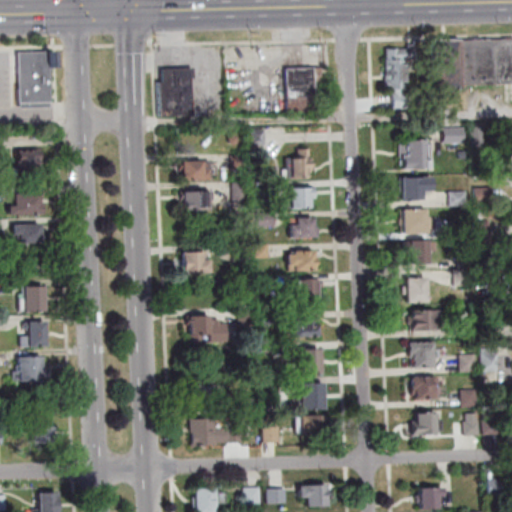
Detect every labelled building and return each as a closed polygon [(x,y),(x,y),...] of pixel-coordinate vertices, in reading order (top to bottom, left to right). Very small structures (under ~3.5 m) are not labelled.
[(462,41),(511,39),(511,85),(464,86),(462,41)] [(464,86),(464,87),(436,88),(434,42),(462,41),(464,86)] [(406,87),(404,87),(404,92),(409,92),(409,108),(396,108),(395,92),(397,92),(397,87),(388,88),(387,58),(388,58),(388,48),(410,48),(410,44),(416,44),(416,59),(401,59),(401,63),(406,63),(406,87)] [(21,101),(19,51),(53,50),(54,66),(51,66),(52,100),(51,100),(51,106),(22,107),(22,101),(21,101)] [(161,116),(161,81),(163,81),(163,68),(192,67),(193,115),(161,116)] [(288,113),(287,68),(328,67),(329,107),(316,107),(316,112),(288,113)] [(485,146),(474,147),(473,125),(485,125),(485,146)] [(444,142),(443,127),(466,126),(466,142),(444,142)] [(253,129),(266,129),(267,144),(254,144),(253,129)] [(230,137),(234,134),(239,137),(239,142),(235,144),(230,142),(230,137)] [(433,143),(433,165),(432,167),(403,168),(403,165),(401,164),(401,159),(403,156),(401,156),(401,141),(426,140),(427,143),(433,143)] [(11,175),(11,167),(18,167),(18,149),(40,148),(40,160),(36,160),(36,174),(11,175)] [(287,177),(287,157),(299,157),(299,149),(310,148),(310,170),(309,170),(309,176),(287,177)] [(246,169),(233,169),(232,155),(245,154),(246,169)] [(182,179),(182,161),(211,160),(212,178),(182,179)] [(433,189),(422,189),(423,197),(403,198),(402,176),(432,175),(433,189)] [(254,181),(267,181),(268,194),(255,195),(254,181)] [(246,182),(247,201),(234,201),(234,183),(246,182)] [(285,207),(285,198),(291,198),(291,187),(313,186),(313,196),(310,196),(310,207),(285,207)] [(476,204),(476,188),(493,187),(493,203),(476,204)] [(212,208),(184,209),(183,191),(212,190),(212,208)] [(41,191),(41,196),(42,196),(43,212),(10,213),(10,205),(16,205),(16,192),(41,191)] [(467,191),(467,205),(451,205),(450,191),(467,191)] [(403,208),(427,207),(427,217),(432,217),(432,232),(404,232),(403,208)] [(259,213),(275,212),(275,225),(259,226),(259,213)] [(291,237),(290,224),(291,224),(291,218),(314,217),(315,227),(319,227),(319,237),(291,237)] [(451,220),(468,220),(468,234),(451,235),(451,220)] [(491,236),(477,236),(476,220),(491,220),(491,236)] [(42,223),(42,239),(15,240),(14,223),(42,223)] [(435,240),(436,249),(428,250),(428,263),(410,263),(410,248),(406,248),(406,241),(435,240)] [(251,243),(252,260),(235,260),(235,243),(251,243)] [(269,256),(256,257),(255,243),(269,243),(269,256)] [(314,249),(315,269),(290,269),(290,264),(289,264),(289,253),(294,253),(294,249),(314,249)] [(209,259),(209,272),(182,273),(182,251),(202,251),(202,259),(209,259)] [(471,258),(471,267),(459,267),(459,258),(471,258)] [(472,269),(472,285),(454,285),(454,269),(472,269)] [(258,290),(258,276),(271,276),(271,289),(258,290)] [(407,277),(427,276),(428,301),(408,301),(408,293),(403,293),(403,286),(407,286),(407,277)] [(298,279),(317,278),(317,296),(298,297),(298,279)] [(46,285),(47,310),(27,311),(26,285),(46,285)] [(274,322),(260,323),(260,309),(274,309),(274,322)] [(444,319),(436,320),(437,328),(412,329),(412,322),(408,322),(408,316),(412,316),(411,310),(444,309),(444,319)] [(240,325),(239,310),(253,310),(254,325),(240,325)] [(189,316),(209,315),(210,319),(219,319),(219,323),(226,323),(227,340),(190,341),(189,323),(187,323),(187,316),(189,316)] [(294,336),(293,317),(311,317),(312,323),(319,323),(319,335),(294,336)] [(491,317),(492,331),(478,332),(478,318),(491,317)] [(47,320),(47,345),(22,346),(22,336),(30,336),(30,321),(47,320)] [(461,322),(475,322),(476,335),(461,335),(461,322)] [(434,365),(414,366),(414,356),(410,356),(410,341),(434,341),(434,365)] [(320,347),(321,373),(301,373),(300,348),(320,347)] [(482,371),(482,353),(483,353),(483,348),(494,348),(494,353),(498,353),(498,371),(482,371)] [(476,354),(477,371),(461,371),(460,354),(476,354)] [(14,371),(21,371),(20,356),(43,355),(43,369),(49,368),(50,379),(14,380),(14,371)] [(412,375),(435,375),(435,384),(446,384),(446,395),(436,395),(436,397),(413,398),(412,375)] [(263,395),(263,379),(280,379),(280,394),(263,395)] [(301,383),(324,382),(325,408),(302,409),(301,383)] [(187,404),(186,386),(223,385),(223,394),(218,395),(218,404),(187,404)] [(462,390),(478,390),(478,406),(462,406),(462,390)] [(240,398),(256,397),(256,412),(240,413),(240,398)] [(436,412),(436,420),(443,420),(443,430),(436,431),(436,434),(414,435),(413,423),(417,422),(417,413),(436,412)] [(479,413),(480,434),(466,435),(465,421),(468,421),(468,413),(479,413)] [(321,414),(321,433),(302,433),(302,415),(321,414)] [(216,444),(191,445),(191,418),(216,418),(216,428),(241,427),(241,441),(216,442),(216,444)] [(486,434),(485,419),(500,419),(501,434),(486,434)] [(28,422),(54,421),(55,441),(34,442),(34,431),(28,431),(28,422)] [(280,441),(264,441),(264,427),(279,426),(280,441)] [(503,495),(489,495),(489,479),(502,478),(503,495)] [(299,485),(326,484),(327,505),(307,505),(307,496),(300,496),(299,485)] [(260,486),(261,503),(244,504),(244,487),(260,486)] [(195,511),(195,487),(215,487),(215,511),(195,511)] [(267,488),(286,487),(287,503),(267,504),(267,488)] [(443,495),(438,495),(438,508),(421,508),(420,488),(443,487),(443,495)] [(39,511),(38,492),(57,491),(57,511),(39,511)]
